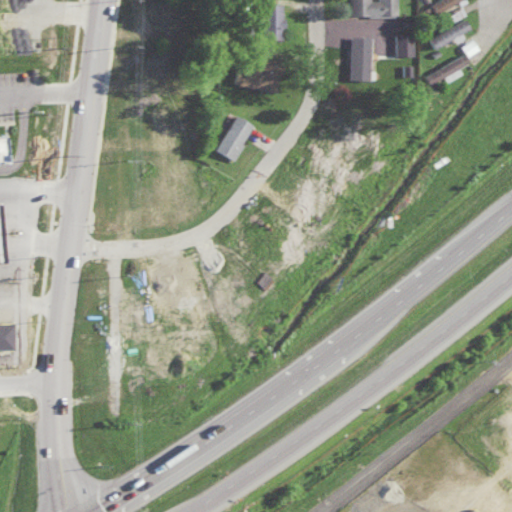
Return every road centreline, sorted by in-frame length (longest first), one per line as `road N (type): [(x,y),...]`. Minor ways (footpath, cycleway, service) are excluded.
road 1 (motorway): [(511,214),(344,362),(149,502)]
road 2 (motorway): [(225,511),(375,401),(511,282)]
road 3 (motorway): [(511,163),(294,348)]
road 4 (tertiary): [(79,305),(76,197),(97,25)]
road 5 (motorway): [(381,511),(511,336)]
road 6 (motorway): [(294,348),(188,422)]
road 7 (residential): [(316,124),(314,0)]
